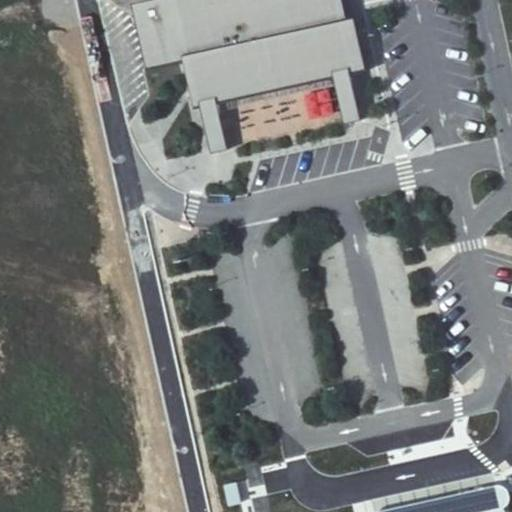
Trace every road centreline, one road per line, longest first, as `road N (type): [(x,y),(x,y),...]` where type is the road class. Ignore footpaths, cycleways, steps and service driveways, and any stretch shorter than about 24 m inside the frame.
road 1 (unclassified): [(86,0),(199,511)]
road 2 (unclassified): [(480,0),(511,142)]
